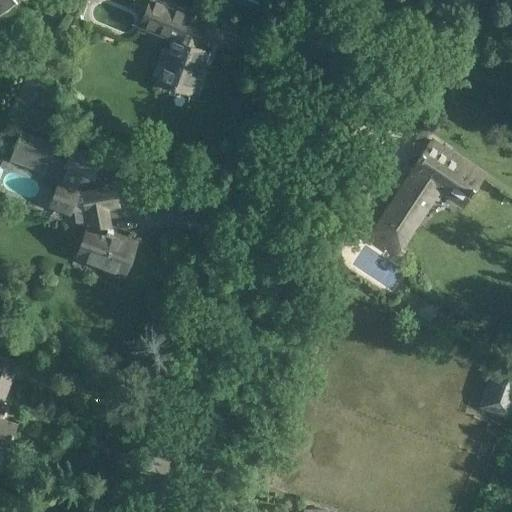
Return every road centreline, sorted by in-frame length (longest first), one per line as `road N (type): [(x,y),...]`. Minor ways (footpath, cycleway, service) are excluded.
road 1 (residential): [(139,511),(323,0)]
road 2 (track): [(317,17),(511,82)]
